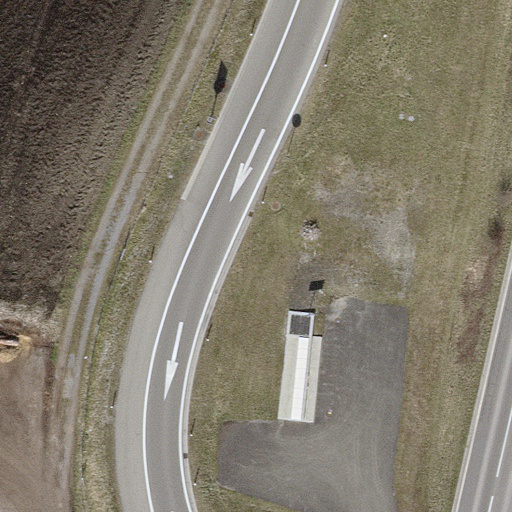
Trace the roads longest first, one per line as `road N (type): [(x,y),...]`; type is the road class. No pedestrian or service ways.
road 1 (trunk): [(319,0),(178,339),(165,427),(175,511)]
road 2 (track): [(62,511),(75,372),(91,304),(216,0)]
